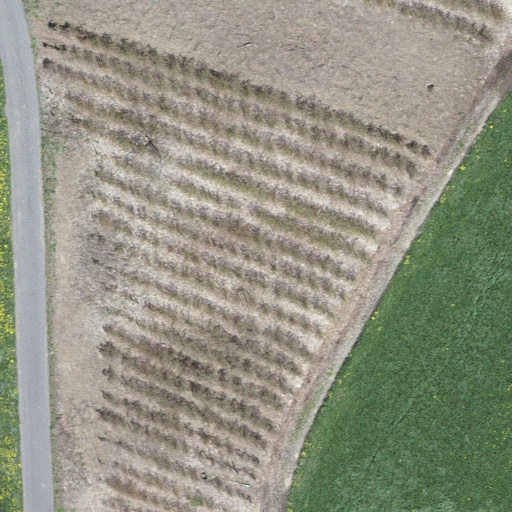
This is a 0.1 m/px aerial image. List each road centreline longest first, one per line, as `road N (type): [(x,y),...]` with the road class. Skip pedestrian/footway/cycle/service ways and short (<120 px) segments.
road 1 (track): [(6,0),(25,150),(38,511)]
road 2 (track): [(511,67),(327,367),(298,426),(273,511)]
